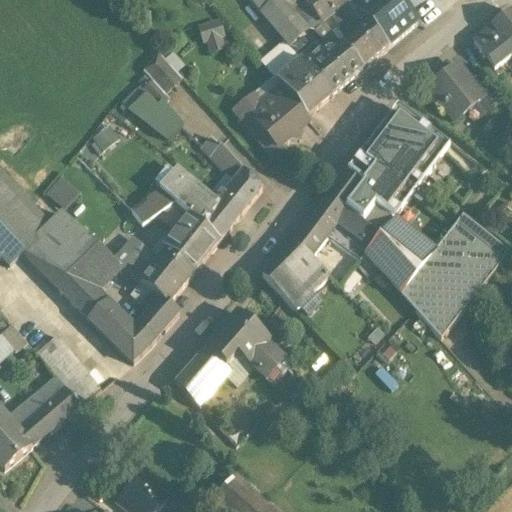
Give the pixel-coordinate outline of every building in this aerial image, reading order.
[(301,2),(299,0),(245,0),(289,52),(295,47),(291,42),(303,32),(287,13),(292,9),(301,2)] [(314,0),(305,7),(305,8),(319,25),(320,24),(331,15),(334,19),(347,9),(339,0),(314,0)] [(397,11),(387,0),(375,0),(355,17),(365,29),(387,52),(417,27),(401,8),(397,11)] [(319,25),(305,8),(305,7),(301,2),(292,9),(314,36),(324,29),(320,24),(319,25)] [(511,17),(510,15),(473,46),(494,74),(511,59),(511,17)] [(209,56),(229,49),(219,22),(199,30),(209,56)] [(364,30),(357,22),(353,25),(360,34),(364,30)] [(387,52),(365,29),(360,34),(341,50),(362,74),(387,52)] [(341,50),(334,55),(329,55),(324,49),(318,54),(314,49),(309,53),(301,43),(295,47),(289,52),(300,66),(330,101),(362,74),(341,50)] [(181,83),(157,57),(142,76),(152,86),(143,94),(158,112),(168,103),(164,98),(181,83)] [(330,101),(300,66),(289,75),(274,57),(261,68),(273,82),(306,121),(330,101)] [(456,70),(428,93),(454,125),(477,107),(482,103),(471,88),(456,70)] [(500,106),(480,81),(471,88),(482,103),(477,107),(485,118),(500,106)] [(306,121),(273,82),(253,99),(260,108),(253,114),(251,137),(265,138),(278,154),(289,144),(298,145),(299,136),(310,126),(306,121)] [(446,154),(394,113),(347,177),(362,189),(345,214),(363,227),(375,211),(393,224),(446,154)] [(94,139),(102,153),(132,136),(124,122),(94,139)] [(245,176),(221,149),(212,155),(212,156),(208,159),(235,189),(245,176)] [(52,230),(0,174),(0,262),(9,272),(22,259),(52,230)] [(261,194),(245,176),(235,189),(222,205),(241,220),(261,194)] [(222,205),(216,212),(172,177),(159,194),(160,196),(174,208),(189,221),(219,247),(241,220),(222,205)] [(347,177),(309,228),(326,243),(337,230),(370,253),(393,224),(375,211),(363,227),(345,214),(362,189),(347,177)] [(66,213),(80,197),(62,181),(48,197),(66,213)] [(160,196),(127,220),(125,223),(136,236),(174,208),(160,196)] [(22,259),(88,325),(105,307),(95,297),(120,273),(121,272),(113,265),(63,220),(52,230),(22,259)] [(169,244),(162,253),(165,256),(166,256),(158,265),(139,288),(154,300),(168,311),(168,310),(219,247),(189,221),(169,244)] [(370,253),(360,264),(398,304),(435,258),(393,224),(370,253)] [(435,258),(398,304),(438,346),(487,286),(506,261),(461,224),(435,258)] [(309,228),(292,249),(262,281),(295,316),(328,281),(310,264),(326,243),(309,228)] [(163,239),(149,256),(158,265),(165,256),(162,253),(169,244),(163,239)] [(147,259),(131,246),(113,265),(121,272),(120,273),(139,288),(158,265),(149,256),(147,259)] [(168,311),(154,300),(142,315),(149,320),(138,332),(155,346),(179,319),(168,310),(168,311)] [(133,336),(105,307),(88,325),(132,369),(150,352),(155,346),(138,332),(133,336)] [(237,317),(204,354),(225,373),(227,375),(239,362),(248,370),(267,349),(270,346),(237,317)] [(0,318),(0,341),(11,331),(0,318)] [(100,396),(56,341),(35,358),(61,390),(60,391),(79,414),(100,396)] [(267,349),(248,370),(272,391),(290,370),(267,349)] [(204,354),(175,388),(193,408),(225,373),(204,354)] [(342,366),(310,400),(321,413),(354,379),(342,366)] [(290,370),(272,391),(285,402),(304,383),(290,370)] [(57,405),(18,438),(31,453),(79,414),(60,391),(51,398),(57,405)] [(18,438),(0,417),(0,471),(3,476),(31,453),(18,438)] [(139,479),(116,508),(121,511),(159,511),(168,502),(139,479)] [(270,511),(236,480),(211,506),(217,511),(270,511)]
